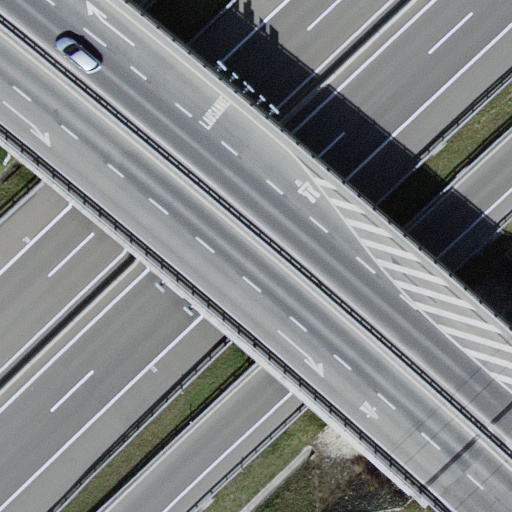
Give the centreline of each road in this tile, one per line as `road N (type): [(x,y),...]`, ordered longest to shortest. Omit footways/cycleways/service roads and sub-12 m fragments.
road 1 (motorway): [(0,462),(487,0)]
road 2 (secondary): [(0,76),(279,307),(509,511)]
road 3 (secondary): [(511,412),(243,165),(42,0)]
road 4 (motorway): [(143,511),(511,168)]
road 5 (motorway): [(336,0),(0,319)]
road 6 (motorway): [(106,0),(0,96)]
